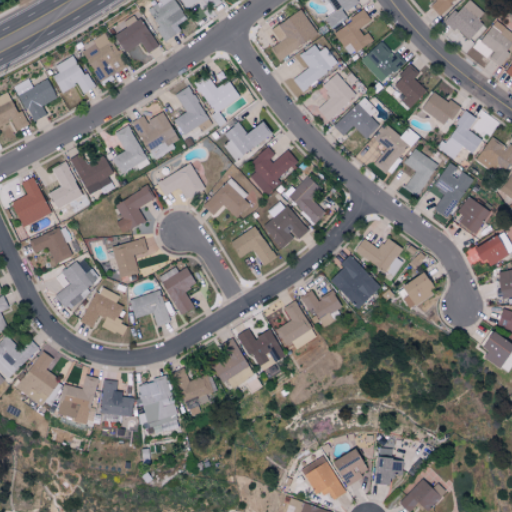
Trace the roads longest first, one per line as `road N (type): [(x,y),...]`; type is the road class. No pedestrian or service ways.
road 1 (residential): [(0,226),(49,316),(92,350),(123,359),(162,355),(261,295),(331,243),(369,198)]
road 2 (residential): [(230,33),(307,138),(369,198),(438,241),(476,302)]
road 3 (residential): [(0,172),(174,72),(274,0)]
road 4 (residential): [(391,0),(470,84),(511,114)]
